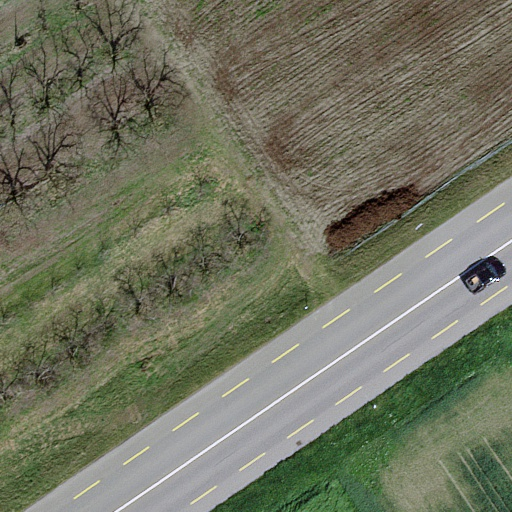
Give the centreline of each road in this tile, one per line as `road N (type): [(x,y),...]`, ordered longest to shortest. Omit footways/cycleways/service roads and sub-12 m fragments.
road 1 (primary): [(511,209),(67,511)]
road 2 (primary): [(137,511),(511,255)]
